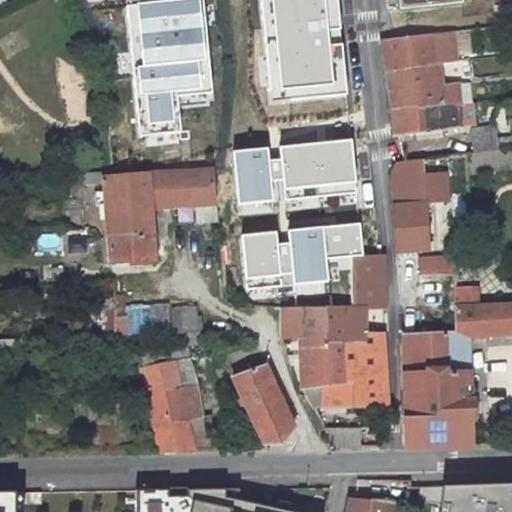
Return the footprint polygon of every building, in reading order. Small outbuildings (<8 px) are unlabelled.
[(120,0),(121,4),(127,115),(167,113),(165,87),(194,85),(193,76),(200,75),(195,0),(120,0)] [(349,95),(339,0),(263,0),(275,103),(349,95)] [(385,0),(388,18),(478,11),(477,0),(385,0)] [(390,39),(394,70),(438,63),(457,61),(452,32),(442,33),(424,35),(390,39)] [(442,88),(438,63),(394,70),(398,115),(446,109),(470,107),(468,85),(465,85),(442,88)] [(457,127),(476,125),(475,106),(470,107),(446,109),(448,128),(457,127)] [(421,132),(448,128),(446,109),(398,115),(400,135),(421,132)] [(422,140),(458,136),(457,127),(448,128),(421,132),(422,140)] [(469,130),(471,155),(495,152),(493,127),(476,129),(469,130)] [(361,193),(356,141),(284,148),(290,201),(361,193)] [(277,202),(272,150),(237,154),(243,206),(277,202)] [(450,202),(451,206),(468,204),(466,155),(446,157),(450,202)] [(420,177),(419,163),(393,166),(389,174),(395,257),(426,254),(422,204),(420,177)] [(107,177),(113,261),(133,260),(158,258),(154,208),(201,206),(202,222),(222,221),(221,218),(222,218),(221,205),(216,171),(161,174),(112,177),(107,177)] [(445,175),(420,177),(422,204),(448,202),(445,175)] [(469,211),(451,212),(452,218),(452,220),(469,218),(469,211)] [(364,224),(293,231),(299,285),(347,281),(343,253),(367,250),(364,224)] [(287,287),(280,233),(246,236),(253,291),(287,287)] [(389,306),(388,254),(358,257),(358,307),(389,306)] [(426,260),(417,260),(418,278),(437,277),(451,276),(450,258),(426,260)] [(476,289),(452,291),(452,307),(476,306),(476,289)] [(404,335),(408,444),(471,443),(469,365),(467,365),(466,344),(511,341),(511,304),(476,306),(452,307),(449,308),(449,334),(404,335)] [(367,333),(387,332),(389,306),(358,307),(357,343),(367,343),(367,333)] [(305,308),(305,337),(306,344),(331,344),(331,307),(305,308)] [(357,343),(358,307),(331,307),(331,344),(348,344),(357,343)] [(160,335),(210,332),(214,332),(213,315),(209,316),(209,308),(159,310),(160,335)] [(286,308),(287,337),(305,337),(305,308),(290,308),(286,308)] [(118,316),(119,336),(129,336),(131,336),(130,315),(118,316)] [(367,343),(388,343),(387,332),(367,333),(367,343)] [(140,340),(147,368),(150,382),(181,375),(193,372),(185,337),(140,340)] [(25,338),(0,338),(0,354),(17,354),(17,349),(25,348),(25,338)] [(330,404),(392,402),(390,374),(388,343),(367,343),(357,343),(348,344),(347,378),(320,383),(320,392),(311,394),(313,399),(329,398),(330,404)] [(320,383),(347,378),(348,344),(331,344),(306,344),(307,386),(307,388),(311,394),(320,392),(320,383)] [(236,375),(258,416),(271,441),(287,441),(299,425),(270,365),(236,375)] [(152,392),(183,385),(196,382),(193,372),(181,375),(150,382),(152,392)] [(152,392),(165,449),(197,448),(191,418),(204,416),(196,382),(183,385),(152,392)] [(245,423),(256,447),(274,447),(271,441),(258,416),(245,423)] [(363,425),(329,428),(338,446),(364,446),(363,425)] [(237,435),(201,435),(201,448),(238,448),(237,435)] [(511,511),(511,483),(420,486),(417,503),(438,506),(436,511),(511,511)] [(18,511),(19,490),(0,490),(0,511),(18,511)] [(293,511),(211,495),(126,498),(126,511),(293,511)] [(392,511),(394,503),(350,500),(347,511),(392,511)]
